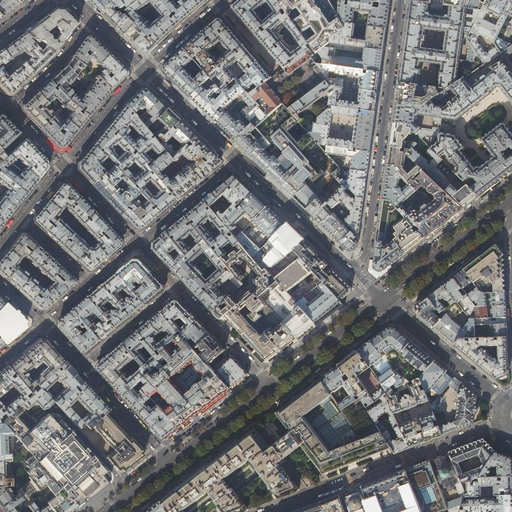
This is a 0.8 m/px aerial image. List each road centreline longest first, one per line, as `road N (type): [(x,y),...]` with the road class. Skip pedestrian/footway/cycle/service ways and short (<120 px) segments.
road 1 (residential): [(400,0),(366,247),(352,270)]
road 2 (residential): [(267,511),(499,422)]
road 3 (secondary): [(511,201),(383,300)]
road 4 (residential): [(352,270),(237,159)]
road 5 (residential): [(502,401),(383,300)]
road 6 (secondary): [(383,300),(271,386)]
road 7 (residential): [(177,286),(271,386)]
road 8 (residential): [(136,243),(237,159)]
road 9 (residential): [(82,367),(171,463)]
road 10 (residential): [(237,159),(145,70)]
road 11 (secondary): [(271,386),(171,463)]
road 12 (residential): [(62,165),(145,70)]
road 13 (residential): [(82,367),(177,286)]
road 14 (residential): [(91,19),(9,107)]
